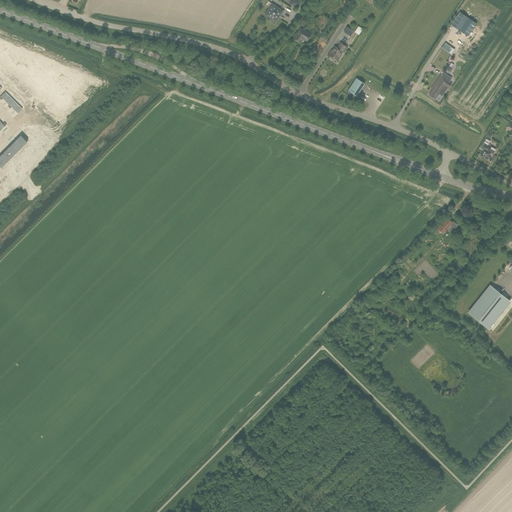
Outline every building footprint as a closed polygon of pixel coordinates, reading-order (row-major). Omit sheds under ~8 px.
[(270,9),(266,14),(275,20),(281,11),(276,7),(276,6),(268,1),(265,5),(270,9)] [(460,12),(451,25),(459,30),(459,29),(468,17),(460,12)] [(459,29),(468,35),(476,23),(468,17),(459,29)] [(346,26),(343,31),(350,36),(353,31),(346,26)] [(355,32),(359,35),(363,28),(358,26),(355,32)] [(311,34),(300,28),(293,39),(300,43),(301,41),(302,42),(303,42),(304,40),(307,41),(311,34)] [(347,47),(340,42),(337,47),(335,46),(332,50),(331,50),(328,54),(331,56),(331,57),(331,58),(334,60),(334,59),(335,59),(337,60),(343,51),(344,52),(347,47)] [(450,72),(454,64),(451,62),(446,70),(450,72)] [(429,94),(435,98),(439,93),(442,95),(445,91),(444,90),(446,87),(448,89),(452,84),(446,79),(442,76),(440,75),(431,88),(433,89),(429,94)] [(356,78),(348,90),(356,96),(365,83),(356,78)] [(5,91),(0,95),(2,97),(9,103),(13,99),(5,91)] [(13,99),(9,103),(11,106),(17,112),(22,108),(13,99)] [(20,135),(16,139),(22,146),(27,142),(20,135)] [(490,147),(487,146),(490,141),(486,138),(480,148),(484,150),(481,155),(487,159),(490,152),(493,154),(495,149),(491,146),(490,147)] [(16,139),(11,144),(18,150),(22,146),(16,139)] [(11,144),(7,148),(14,154),(18,150),(11,144)] [(7,148),(3,152),(9,159),(14,154),(7,148)] [(3,152),(0,154),(0,158),(5,163),(9,159),(3,152)] [(438,228),(434,232),(439,237),(443,233),(451,224),(455,228),(458,225),(452,220),(451,221),(447,218),(438,228)] [(469,314),(488,329),(509,301),(491,286),(469,314)]
